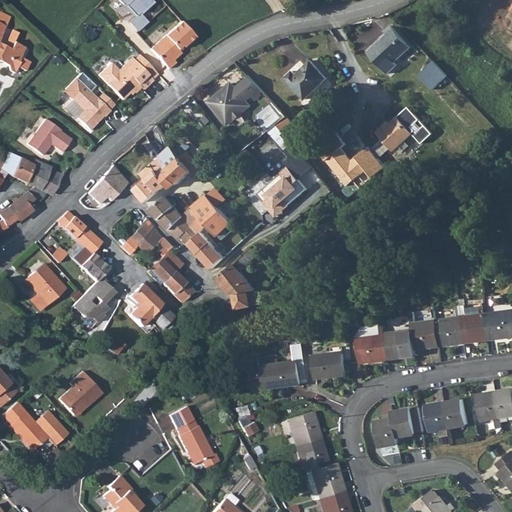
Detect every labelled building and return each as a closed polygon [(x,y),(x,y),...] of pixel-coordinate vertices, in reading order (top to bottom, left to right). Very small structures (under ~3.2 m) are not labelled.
[(180,22),(149,50),(167,69),(174,62),(172,60),(179,53),(176,50),(180,46),(182,48),(193,38),(180,22)] [(0,62),(6,65),(8,67),(9,71),(15,74),(21,64),(19,63),(24,53),(26,50),(15,43),(13,45),(8,42),(6,47),(0,44),(0,40),(7,27),(0,23),(0,62)] [(388,36),(377,46),(396,63),(411,48),(391,27),(385,33),(388,36)] [(377,46),(369,54),(389,75),(398,66),(396,63),(377,46)] [(133,61),(140,69),(146,63),(138,56),(133,61)] [(98,75),(122,100),(127,95),(130,98),(140,89),(142,91),(153,81),(152,80),(157,75),(146,63),(140,69),(133,61),(131,59),(118,70),(111,62),(98,75)] [(449,75),(435,60),(425,70),(439,85),(449,75)] [(293,71),(285,79),(304,100),(327,79),(311,62),(297,75),(293,71)] [(82,73),(65,89),(72,96),(70,98),(72,100),(82,110),(75,117),(89,131),(102,117),(103,118),(110,112),(109,111),(97,99),(90,92),(95,86),(82,73)] [(250,78),(242,85),(252,97),(260,89),(250,78)] [(245,102),(236,90),(231,84),(208,102),(215,112),(219,112),(219,116),(227,125),(234,120),(237,121),(242,117),(242,113),(249,107),(245,102)] [(242,85),(236,90),(245,102),(252,97),(242,85)] [(65,89),(63,91),(70,98),(72,96),(65,89)] [(97,99),(109,111),(114,106),(111,102),(103,94),(97,99)] [(82,110),(72,100),(63,108),(74,119),(75,117),(82,110)] [(388,120),(376,132),(395,152),(414,135),(423,144),(434,133),(410,106),(391,122),(388,120)] [(26,145),(42,157),(50,146),(61,154),(71,141),(60,133),(60,132),(46,120),(28,144),(26,145)] [(285,148),(293,141),(278,124),(270,130),(285,148)] [(273,150),(263,137),(247,150),(257,162),(273,150)] [(171,146),(161,156),(171,168),(182,157),(176,151),(171,146)] [(0,181),(6,174),(33,187),(28,192),(27,191),(23,194),(19,197),(21,199),(27,205),(30,201),(34,203),(37,202),(39,200),(42,197),(45,193),(52,195),(60,181),(69,167),(68,166),(65,171),(61,175),(53,172),(50,171),(49,171),(49,170),(50,168),(48,167),(43,164),(36,161),(34,160),(32,164),(31,164),(10,153),(3,149),(0,153),(0,181)] [(341,149),(327,161),(348,186),(368,169),(358,159),(354,163),(341,149)] [(189,151),(186,153),(190,159),(187,163),(193,170),(198,176),(205,169),(189,151)] [(186,153),(182,157),(187,163),(190,159),(186,153)] [(136,187),(135,188),(147,201),(153,196),(159,191),(167,185),(162,179),(170,172),(173,170),(171,168),(161,156),(158,159),(161,162),(155,167),(152,163),(141,173),(144,176),(134,185),(136,187)] [(173,170),(170,172),(178,181),(179,183),(193,170),(187,163),(182,157),(171,168),(173,170)] [(112,165),(88,194),(99,205),(107,198),(110,202),(130,182),(112,165)] [(289,168),(258,195),(271,209),(281,210),(289,203),(290,205),(308,190),(289,168)] [(216,205),(218,208),(227,201),(215,187),(207,195),(216,205)] [(207,195),(192,207),(208,224),(218,234),(224,229),(231,222),(218,208),(216,205),(207,195)] [(170,200),(166,196),(153,208),(163,221),(171,228),(181,218),(184,216),(183,215),(170,200)] [(17,201),(9,207),(15,219),(16,221),(30,210),(27,205),(21,199),(17,201)] [(281,210),(271,209),(277,217),(290,205),(289,203),(281,210)] [(0,218),(1,220),(0,220),(0,231),(6,228),(5,226),(15,219),(9,207),(0,213),(0,218)] [(181,218),(171,228),(174,232),(179,238),(182,235),(186,239),(197,229),(200,231),(205,227),(208,224),(192,207),(189,210),(183,215),(184,216),(181,218)] [(66,211),(55,221),(58,223),(62,228),(82,246),(71,259),(79,266),(90,254),(93,251),(101,242),(98,240),(66,211)] [(141,225),(147,231),(153,226),(146,218),(140,224),(141,225)] [(141,225),(129,237),(136,245),(139,248),(151,236),(147,231),(141,225)] [(151,236),(139,248),(142,251),(145,254),(157,241),(162,237),(159,233),(153,226),(147,231),(151,236)] [(197,229),(186,239),(190,244),(191,243),(200,235),(199,234),(205,227),(200,231),(197,229)] [(200,235),(191,243),(214,268),(218,264),(225,257),(211,242),(216,238),(205,227),(199,234),(200,235)] [(129,237),(120,246),(123,249),(129,254),(136,245),(129,237)] [(157,241),(167,251),(168,250),(171,246),(166,241),(162,237),(157,241)] [(338,239),(330,246),(340,259),(348,252),(338,239)] [(218,264),(214,268),(220,275),(233,264),(239,259),(246,252),(238,244),(230,252),(225,257),(218,264)] [(59,246),(51,255),(60,262),(67,253),(59,246)] [(167,251),(147,270),(146,271),(159,283),(161,282),(181,301),(192,290),(176,275),(182,270),(179,267),(183,264),(174,255),(168,250),(167,251)] [(79,266),(92,280),(97,276),(106,267),(99,260),(100,258),(93,251),(90,254),(79,266)] [(239,259),(233,264),(240,271),(245,266),(239,259)] [(220,275),(219,277),(233,294),(234,294),(248,290),(249,289),(256,289),(240,271),(233,264),(220,275)] [(42,265),(24,281),(36,295),(30,300),(38,311),(63,289),(42,265)] [(101,278),(71,306),(84,319),(92,319),(95,322),(110,308),(105,304),(115,292),(101,278)] [(140,283),(131,292),(127,296),(136,305),(126,315),(138,327),(148,316),(165,332),(171,325),(168,322),(173,316),(140,283)] [(248,290),(234,294),(236,308),(250,306),(248,290)] [(511,318),(511,312),(484,316),(487,341),(511,337),(511,318)] [(484,316),(460,319),(464,344),(487,341),(484,316)] [(460,319),(436,322),(439,347),(464,344),(460,319)] [(436,322),(411,326),(412,332),(414,350),(439,347),(436,322)] [(412,332),(386,336),(389,361),(415,357),(414,350),(412,332)] [(386,336),(357,340),(360,365),(389,361),(386,336)] [(117,352),(124,345),(118,339),(111,346),(117,352)] [(344,357),(313,361),(316,381),(347,376),(344,357)] [(279,370),(267,372),(269,390),(280,389),(280,390),(300,388),(298,367),(291,368),(290,367),(279,368),(279,370)] [(57,398),(72,414),(82,406),(84,407),(101,393),(82,371),(68,382),(71,386),(57,398)] [(0,374),(0,405),(16,392),(0,374)] [(511,392),(494,396),(498,421),(499,426),(507,425),(506,420),(511,418),(511,392)] [(498,421),(494,396),(476,399),(480,424),(498,421)] [(32,421),(15,401),(12,403),(0,414),(21,438),(20,440),(30,451),(46,437),(52,445),(66,433),(45,410),(32,421)] [(464,403),(445,407),(449,431),(468,428),(464,403)] [(186,407),(168,415),(178,435),(177,436),(184,452),(187,450),(194,464),(199,461),(203,468),(217,461),(213,454),(211,455),(196,425),(195,426),(186,407)] [(449,431),(445,407),(427,410),(431,434),(449,431)] [(308,413),(284,422),(293,448),(317,440),(308,413)] [(409,413),(390,416),(392,423),(395,441),(414,437),(409,413)] [(395,441),(392,423),(373,427),(378,451),(396,447),(395,441)] [(251,424),(240,430),(243,435),(255,432),(251,424)] [(317,440),(293,448),(302,474),(308,472),(326,466),(317,440)] [(494,466),(499,473),(511,463),(511,457),(510,454),(494,466)] [(511,463),(499,473),(497,475),(511,492),(511,463)] [(326,466),(308,472),(317,499),(341,491),(332,464),(326,466)] [(130,496),(123,489),(126,487),(115,475),(103,485),(106,488),(99,494),(108,503),(110,502),(112,504),(105,511),(128,511),(137,504),(130,496)] [(347,511),(341,491),(317,499),(320,511),(347,511)] [(225,493),(221,498),(230,505),(235,499),(227,493),(225,493)] [(221,498),(209,511),(238,511),(230,505),(221,498)] [(448,511),(438,499),(421,511),(448,511)]
